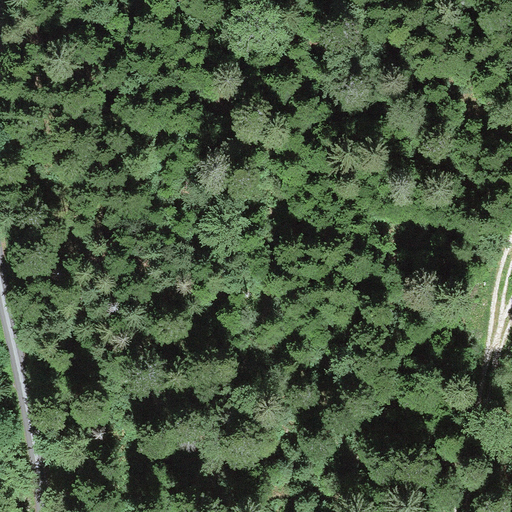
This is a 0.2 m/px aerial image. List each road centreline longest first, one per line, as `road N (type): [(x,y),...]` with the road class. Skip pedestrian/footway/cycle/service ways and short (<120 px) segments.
road 1 (unclassified): [(0,286),(41,511)]
road 2 (track): [(456,511),(511,317)]
road 3 (track): [(496,361),(498,298),(511,242)]
